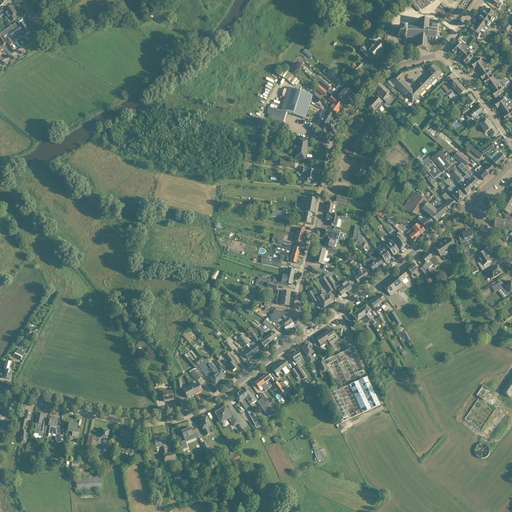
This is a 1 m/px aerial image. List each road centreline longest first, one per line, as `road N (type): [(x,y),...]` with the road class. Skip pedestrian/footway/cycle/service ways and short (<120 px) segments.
road 1 (residential): [(308,331),(299,294),(342,119),(382,72),(439,56)]
road 2 (tertiary): [(308,331),(213,401),(173,417),(119,417),(0,390)]
road 3 (tertiary): [(308,331),(466,205)]
